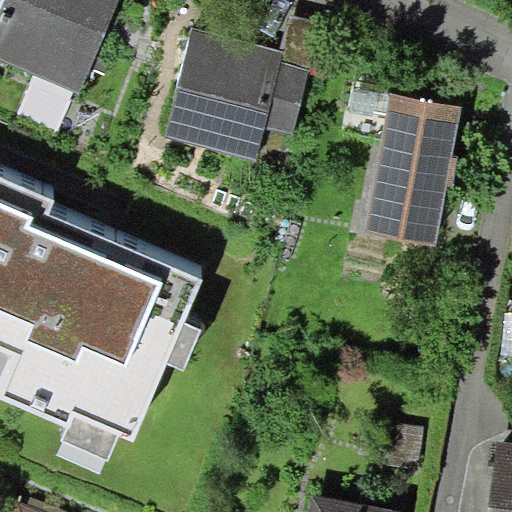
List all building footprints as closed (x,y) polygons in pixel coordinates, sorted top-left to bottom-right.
[(0,60),(79,93),(91,67),(100,46),(118,0),(3,0),(0,9),(0,60)] [(290,12),(281,49),(284,50),(281,61),(309,69),(321,20),(290,12)] [(309,69),(281,61),(284,50),(281,49),(193,27),(165,136),(258,159),(266,125),(293,132),(309,69)] [(115,52),(100,46),(91,67),(106,73),(115,52)] [(391,96),(365,233),(436,246),(462,109),(391,96)] [(54,201),(0,177),(0,348),(17,356),(0,395),(0,397),(67,426),(73,414),(120,434),(135,440),(167,362),(185,322),(203,278),(49,214),(54,201)] [(185,322),(167,362),(183,369),(201,329),(185,322)] [(109,460),(120,434),(73,414),(67,426),(62,440),(109,460)] [(424,426),(390,422),(385,460),(419,464),(424,426)] [(511,511),(511,443),(498,442),(488,511),(511,511)] [(408,511),(313,494),(309,511),(408,511)] [(70,511),(29,496),(25,504),(46,511),(70,511)] [(46,511),(25,504),(17,502),(12,511),(46,511)]
